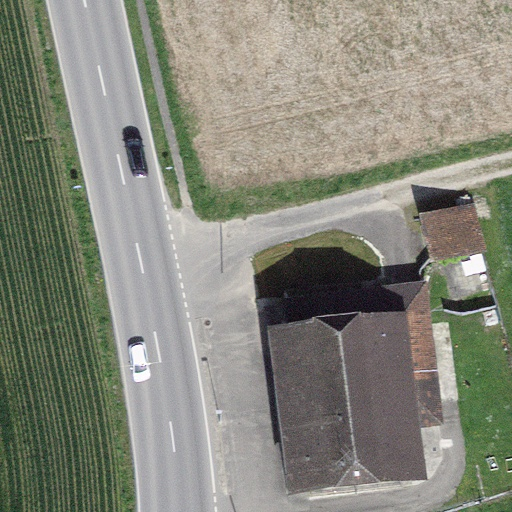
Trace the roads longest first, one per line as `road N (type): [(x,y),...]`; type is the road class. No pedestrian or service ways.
road 1 (secondary): [(86,0),(144,268),(181,511)]
road 2 (track): [(144,268),(511,173)]
